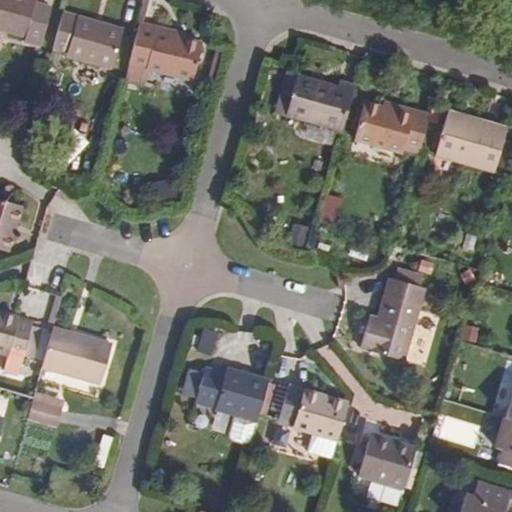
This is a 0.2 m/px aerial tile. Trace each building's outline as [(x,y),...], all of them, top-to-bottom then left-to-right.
[(0,0),(0,32),(24,39),(22,44),(41,49),(42,44),(53,6),(29,0),(0,0)] [(136,39),(117,34),(119,27),(74,14),(63,51),(128,68),(136,39)] [(201,80),(211,43),(192,37),(167,30),(168,24),(151,19),(138,62),(201,80)] [(194,31),(168,24),(167,30),(192,37),(194,31)] [(349,120),(360,80),(342,75),(339,84),(320,78),(319,81),(306,78),(305,80),(302,93),(288,89),(284,101),(349,120)] [(302,93),(305,80),(291,76),(288,89),(302,93)] [(425,145),(435,107),(421,103),(419,108),(378,96),(367,134),(412,147),(413,142),(425,145)] [(497,168),(509,124),(451,108),(438,152),(497,168)] [(0,254),(12,258),(27,210),(0,201),(0,254)] [(399,266),(397,277),(422,283),(425,273),(399,266)] [(410,369),(433,290),(394,278),(382,320),(378,336),(370,333),(363,355),(410,369)] [(28,359),(37,328),(0,317),(0,352),(11,356),(7,369),(24,373),(28,359)] [(378,336),(382,320),(374,318),(370,333),(378,336)] [(40,363),(49,331),(37,328),(28,359),(40,363)] [(104,389),(117,345),(57,328),(44,371),(104,389)] [(261,414),(272,375),(234,364),(231,371),(210,365),(201,397),(261,414)] [(184,393),(197,396),(202,371),(189,369),(184,393)] [(339,438),(350,400),(295,384),(285,417),(302,422),(300,427),(339,438)] [(62,433),(67,414),(35,405),(30,424),(62,433)] [(253,442),(256,420),(232,417),(229,439),(253,442)] [(403,507),(421,444),(376,431),(365,473),(378,476),(371,498),(403,507)] [(510,511),(511,510),(511,488),(482,481),(479,493),(473,491),(467,511),(510,511)]
